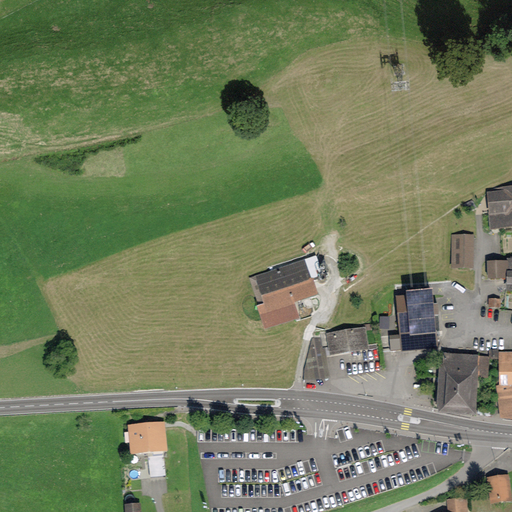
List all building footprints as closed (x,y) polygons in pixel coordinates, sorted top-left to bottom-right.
[(495,226),(511,224),(511,185),(509,185),(510,191),(492,192),(495,226)] [(470,267),(470,238),(454,238),(454,267),(470,267)] [(289,298),(313,290),(304,263),(253,280),(262,307),(261,307),(268,327),(295,318),(289,298)] [(498,279),(497,263),(488,263),(489,279),(498,279)] [(506,274),(506,263),(497,263),(498,279),(505,279),(505,274),(506,274)] [(437,305),(432,306),(431,294),(408,297),(408,299),(398,300),(401,335),(393,335),(389,336),(391,352),(436,348),(433,312),(435,312),(438,311),(437,305)] [(501,308),(501,299),(489,299),(489,308),(501,308)] [(389,330),(389,317),(380,317),(380,329),(389,330)] [(360,326),(320,332),(321,337),(313,338),(310,349),(333,346),(334,352),(363,348),(360,326)] [(511,353),(502,354),(502,383),(511,383),(511,353)] [(487,377),(488,358),(446,355),(446,359),(423,363),(422,374),(440,375),(440,385),(444,385),(443,411),(471,412),(474,376),(487,377)] [(505,417),(511,416),(511,383),(502,383),(502,393),(499,393),(500,405),(503,405),(505,417)] [(131,435),(133,453),(152,451),(152,449),(162,448),(160,428),(134,431),(134,435),(131,435)] [(164,456),(149,458),(151,478),(166,476),(164,456)] [(509,499),(506,479),(491,481),(493,501),(509,499)] [(466,511),(465,500),(449,502),(450,510),(454,510),(453,511),(466,511)]
